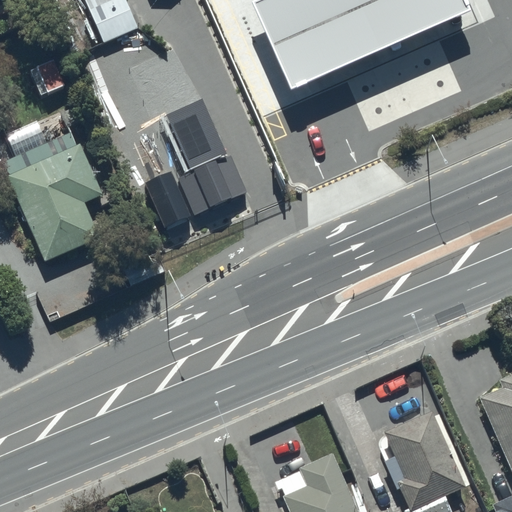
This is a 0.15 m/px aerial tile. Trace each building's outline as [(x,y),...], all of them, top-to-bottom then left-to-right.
[(80,0),(102,52),(138,37),(122,0),(80,0)] [(299,115),(476,35),(459,0),(310,0),(281,14),(257,24),(299,115)] [(200,204),(232,190),(180,67),(142,83),(151,105),(149,105),(152,114),(132,122),(139,141),(118,150),(133,185),(154,176),(169,211),(198,198),(200,204)] [(7,184),(5,185),(43,273),(99,249),(83,212),(101,204),(79,154),(76,155),(69,141),(2,171),(7,184)] [(500,381),(475,393),(511,474),(511,473),(511,370),(498,376),(500,381)] [(464,483),(431,404),(379,426),(391,453),(381,457),(393,485),(398,483),(407,506),(403,507),(405,511),(453,511),(445,492),(464,483)] [(358,511),(332,449),(297,463),(305,482),(280,492),(288,511),(358,511)] [(493,511),(511,511),(511,491),(489,502),(493,511)]
